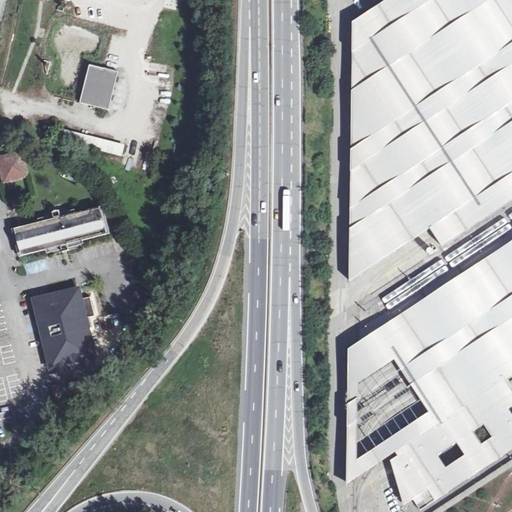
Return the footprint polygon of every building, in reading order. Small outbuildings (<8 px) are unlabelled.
[(436,234),(442,244),(511,198),(511,0),(386,0),(354,21),(351,279),(431,227),(436,234)] [(117,72),(89,66),(80,104),(107,111),(117,72)] [(62,140),(122,155),(125,144),(65,129),(62,140)] [(25,176),(19,152),(0,156),(0,175),(1,178),(13,175),(14,179),(25,176)] [(100,210),(15,231),(21,254),(106,232),(100,210)] [(511,241),(358,342),(350,348),(348,481),(356,477),(358,475),(366,470),(397,450),(399,454),(392,459),(405,504),(414,498),(421,509),(511,448),(511,414),(508,408),(511,405),(511,241)] [(45,339),(52,368),(95,357),(88,329),(93,327),(91,317),(95,316),(91,297),(81,299),(79,289),(42,298),(45,308),(37,310),(42,329),(49,327),(52,337),(45,339)]
